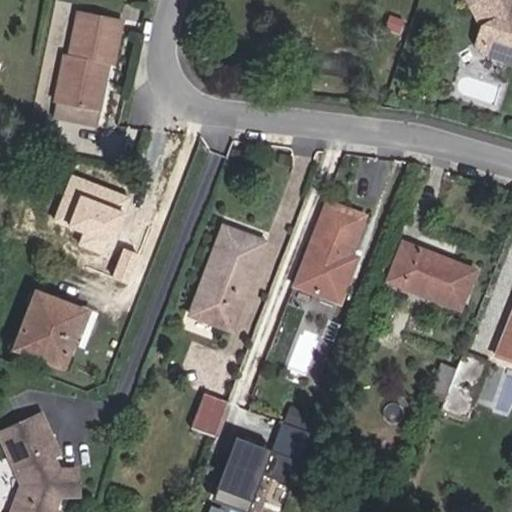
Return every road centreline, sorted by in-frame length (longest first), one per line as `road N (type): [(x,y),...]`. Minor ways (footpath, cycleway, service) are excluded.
road 1 (residential): [(166,0),(160,33),(167,73),(205,109),(384,133),(511,165)]
road 2 (unknown): [(225,115),(133,346),(83,420)]
